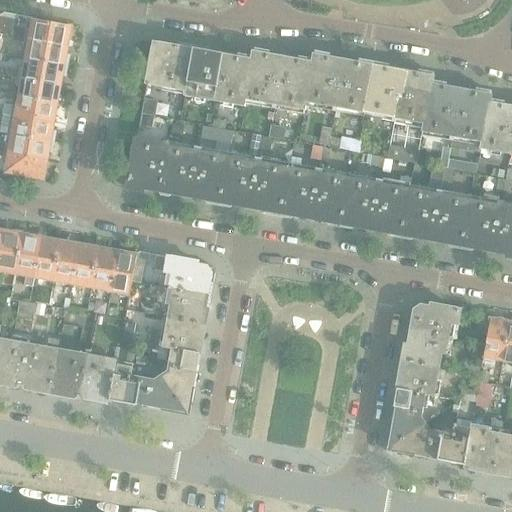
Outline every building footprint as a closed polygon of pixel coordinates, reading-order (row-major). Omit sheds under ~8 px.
[(68,47),(72,26),(68,25),(67,27),(37,21),(37,19),(33,19),(30,29),(28,29),(27,31),(16,29),(19,16),(4,13),(0,15),(0,35),(4,36),(24,39),(68,47)] [(66,56),(68,47),(24,39),(22,49),(27,50),(25,59),(67,67),(69,56),(66,56)] [(186,90),(194,47),(180,45),(179,48),(160,45),(154,44),(153,50),(145,96),(149,97),(152,84),(186,90)] [(246,101),(254,54),(253,53),(252,58),(239,56),(238,59),(237,58),(237,59),(209,54),(209,53),(207,53),(208,50),(194,47),(186,90),(185,96),(245,107),(246,101)] [(306,103),(313,61),(299,58),(299,61),(297,61),(269,56),(268,56),(269,53),(255,50),(254,54),(246,101),(306,112),(307,104),(306,103)] [(364,114),(374,63),(360,61),(359,64),(358,64),(330,59),(329,59),(329,55),(316,53),(315,57),(314,56),(313,58),(313,61),(306,103),(307,104),(364,114)] [(65,77),(67,67),(25,59),(23,69),(20,68),(19,77),(61,85),(63,77),(65,77)] [(424,125),(433,82),(433,78),(432,78),(432,74),(419,72),(418,75),(417,75),(389,70),(390,69),(388,69),(388,66),(374,63),(364,114),(423,124),(424,125)] [(58,105),(61,85),(19,77),(17,88),(20,88),(18,97),(58,105)] [(480,143),(489,96),(490,93),(477,90),(476,93),(475,93),(447,88),(446,88),(446,85),(433,82),(424,125),(423,124),(422,133),(480,143)] [(511,155),(511,108),(504,107),(505,106),(503,106),(504,103),(490,101),(491,96),(489,96),(480,143),(479,149),(511,155)] [(54,123),(58,105),(18,97),(16,106),(3,104),(1,114),(4,114),(54,123)] [(155,117),(157,102),(144,100),(141,115),(154,117),(155,117)] [(53,132),(54,123),(4,114),(0,131),(0,133),(7,135),(54,143),(55,132),(53,132)] [(167,146),(149,143),(154,117),(141,115),(128,190),(143,192),(144,189),(159,192),(167,146)] [(182,139),(184,127),(173,125),(171,137),(182,139)] [(207,142),(210,128),(203,127),(201,140),(207,142)] [(329,147),(332,130),(322,128),(319,145),(329,147)] [(52,153),(54,143),(7,135),(3,154),(47,162),(49,153),(52,153)] [(269,154),(272,140),(263,138),(262,144),(261,150),(260,153),(269,154)] [(219,204),(228,158),(167,146),(159,192),(160,192),(162,196),(169,197),(172,194),(206,200),(208,204),(216,205),(219,203),(219,204)] [(321,162),(323,149),(316,148),(314,161),(321,162)] [(328,163),(330,151),(323,149),(321,162),(328,163)] [(447,169),(450,157),(451,152),(443,150),(440,168),(447,169)] [(44,183),(47,162),(3,154),(1,163),(6,164),(4,176),(9,177),(9,175),(40,180),(39,182),(44,183)] [(280,215),(288,169),(228,158),(219,204),(221,203),(223,207),(230,208),(233,205),(267,211),(269,215),(276,216),(279,214),(280,215)] [(382,173),(384,160),(377,159),(374,172),(382,173)] [(390,174),(392,162),(384,160),(382,173),(390,174)] [(340,226),(349,180),(288,169),(280,215),(281,214),(283,217),(290,219),(293,216),(327,222),(329,226),(337,227),(340,225),(340,226)] [(440,192),(444,170),(436,169),(432,190),(440,192)] [(504,179),(505,172),(493,169),(492,177),(504,179)] [(447,193),(451,172),(444,170),(440,192),(447,193)] [(401,237),(409,191),(349,180),(340,226),(341,225),(344,228),(351,230),(354,227),(388,233),(390,237),(397,238),(400,236),(401,237)] [(502,194),(505,181),(498,180),(496,193),(502,194)] [(510,195),(511,182),(505,181),(502,194),(510,195)] [(461,248),(470,202),(409,191),(401,237),(402,236),(404,239),(412,240),(414,238),(448,244),(450,247),(458,249),(461,247),(461,248)] [(511,258),(511,199),(501,197),(499,207),(470,202),(461,248),(463,247),(465,250),(472,251),(475,249),(508,254),(507,258),(511,258)] [(0,274),(15,277),(23,233),(14,232),(11,234),(3,232),(0,251),(0,274)] [(30,302),(42,239),(34,238),(32,235),(23,233),(15,277),(26,279),(22,297),(25,298),(25,301),(30,302)] [(53,284),(61,242),(42,239),(30,302),(35,303),(38,290),(41,290),(42,282),(53,284)] [(72,287),(79,246),(61,242),(53,284),(72,287)] [(91,290),(98,247),(89,245),(87,247),(79,246),(72,287),(91,290)] [(110,294),(117,253),(110,251),(108,249),(98,247),(91,290),(110,294)] [(131,282),(137,256),(117,253),(110,294),(129,297),(131,282)] [(140,283),(143,266),(147,267),(149,255),(141,253),(137,256),(131,282),(140,283)] [(205,325),(211,297),(215,273),(213,272),(210,267),(210,266),(156,256),(153,270),(164,271),(170,273),(165,303),(171,304),(168,319),(205,325)] [(10,299),(12,291),(2,289),(1,297),(10,299)] [(112,316),(115,305),(108,303),(105,314),(112,316)] [(446,353),(449,339),(452,324),(457,325),(460,311),(419,303),(412,308),(402,361),(439,368),(442,353),(446,353)] [(489,320),(491,320),(491,319),(490,317),(488,316),(481,314),(477,333),(486,335),(489,320)] [(190,414),(198,365),(205,325),(168,319),(163,348),(173,350),(169,370),(162,375),(189,416),(190,414)] [(503,358),(510,321),(500,319),(497,321),(491,320),(489,320),(486,335),(482,358),(493,360),(494,357),(503,358)] [(30,337),(33,321),(22,320),(20,335),(30,337)] [(511,363),(511,321),(510,321),(503,358),(510,360),(509,363),(511,363)] [(134,342),(137,326),(124,324),(121,340),(134,342)] [(91,342),(93,331),(85,329),(83,341),(91,342)] [(98,344),(100,332),(93,331),(91,342),(98,344)] [(0,386),(50,395),(58,349),(0,338),(0,386)] [(189,416),(162,375),(154,381),(130,376),(135,354),(137,343),(120,340),(117,359),(111,402),(189,416)] [(147,346),(143,349),(147,355),(151,353),(147,346)] [(111,402),(117,359),(58,349),(50,395),(110,406),(111,402)] [(479,375),(481,363),(466,360),(463,372),(479,375)] [(426,426),(421,419),(425,395),(433,396),(439,368),(402,361),(386,450),(426,426)] [(475,403),(475,407),(488,409),(492,386),(479,383),(477,393),(475,403)] [(475,403),(477,393),(462,390),(460,401),(475,403)] [(464,466),(472,420),(456,417),(454,426),(452,433),(452,435),(430,431),(426,426),(386,450),(386,452),(464,466)] [(494,475),(501,434),(488,431),(488,428),(473,425),(474,420),(472,420),(464,466),(463,470),(494,475)] [(511,478),(511,436),(501,434),(494,475),(511,478)]
